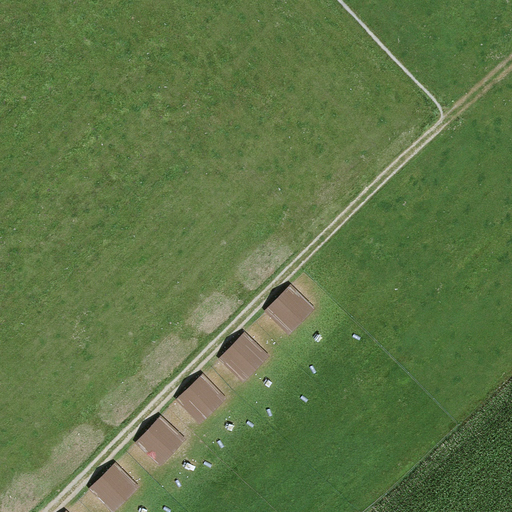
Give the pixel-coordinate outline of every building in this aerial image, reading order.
[(335,165),(309,193),(336,218),(362,190),(335,165)] [(277,223),(249,248),(276,276),(303,251),(277,223)] [(219,282),(191,306),(216,334),(244,310),(219,282)] [(127,367),(146,396),(177,377),(157,347),(127,367)] [(65,436),(92,460),(118,431),(91,407),(65,436)] [(25,468),(0,495),(0,499),(14,511),(33,511),(51,492),(25,468)]
